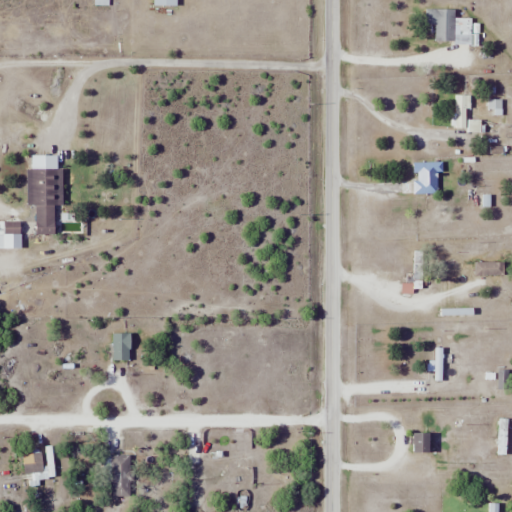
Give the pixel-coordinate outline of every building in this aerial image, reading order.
[(436,25),(436,41),(454,41),(454,9),(426,9),(426,25),(436,25)] [(456,96),(456,129),(468,129),(468,96),(456,96)] [(439,163),(412,163),(412,194),(439,194),(439,163)] [(63,205),(63,169),(27,169),(27,207),(36,207),(36,235),(55,235),(55,205),(63,205)] [(504,275),(504,262),(475,262),(475,275),(504,275)] [(113,361),(130,361),(130,334),(113,334),(113,361)] [(507,371),(498,370),(497,389),(506,389),(507,371)] [(431,434),(414,434),(414,453),(431,453),(431,434)] [(23,476),(30,476),(30,479),(44,479),(44,454),(23,454),(23,476)] [(130,455),(110,455),(110,497),(130,497),(130,455)] [(250,466),(250,458),(204,458),(204,466),(250,466)]
